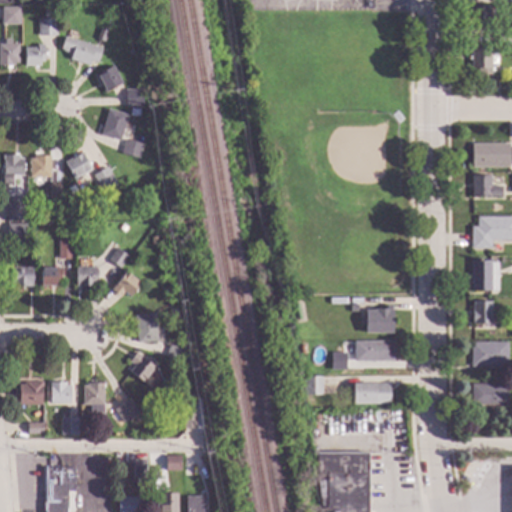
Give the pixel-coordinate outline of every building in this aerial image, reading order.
[(488,25),(468,25),(468,7),(488,7),(488,25)] [(19,25),(1,25),(1,8),(19,8),(19,25)] [(53,18),(43,18),(43,10),(53,10),(53,18)] [(56,36),(37,36),(37,19),(56,18),(56,36)] [(107,31),(103,42),(96,40),(99,29),(107,31)] [(101,49),(97,62),(89,60),(88,66),(68,59),(70,52),(60,49),(64,38),(101,49)] [(10,45),(17,45),(17,64),(13,64),(13,67),(0,67),(0,45),(4,45),(4,40),(10,40),(10,45)] [(43,63),(39,63),(39,66),(36,66),(36,69),(33,69),(33,67),(24,67),(24,49),(36,49),(36,45),(43,45),(43,63)] [(489,67),(492,67),(492,72),(489,72),(489,75),(476,75),(476,69),(469,69),(469,60),(467,60),(467,56),(469,56),(469,49),(489,49),(489,67)] [(121,84),(104,93),(94,75),(112,66),(121,84)] [(142,106),(125,106),(125,91),(142,91),(142,106)] [(126,116),(119,141),(100,136),(107,110),(126,116)] [(142,145),(138,159),(120,154),(124,140),(142,145)] [(507,169),(469,169),(470,144),(507,144),(507,169)] [(90,170),(73,180),(64,163),(80,154),(90,170)] [(18,159),(22,159),(22,177),(17,177),(17,187),(2,187),(2,156),(18,156),(18,159)] [(49,178),(28,178),(28,159),(33,159),(33,156),(49,156),(49,178)] [(114,182),(100,190),(92,176),(106,168),(114,182)] [(488,187),(499,187),(499,198),(470,198),(470,176),(489,176),(488,187)] [(59,200),(57,200),(57,206),(50,206),(50,200),(48,200),(48,184),(59,184),(59,200)] [(149,203),(146,206),(139,200),(143,196),(149,203)] [(24,222),(5,222),(5,198),(24,198),(24,222)] [(511,241),(489,241),(489,249),(469,249),(469,227),(475,227),(475,217),(511,217),(511,241)] [(126,228),(123,233),(117,229),(121,224),(126,228)] [(21,234),(7,234),(7,225),(21,225),(21,234)] [(70,259),(57,260),(57,242),(70,242),(70,259)] [(127,257),(118,268),(107,260),(115,249),(127,257)] [(496,291),(469,291),(469,263),(496,263),(496,291)] [(95,286),(74,286),(74,268),(95,268),(95,286)] [(31,287),(12,287),(12,284),(9,284),(9,276),(7,275),(7,271),(9,269),(31,269),(31,287)] [(62,276),(59,276),(59,283),(55,283),(55,287),(39,287),(39,269),(62,269),(62,276)] [(139,284),(128,297),(123,293),(119,298),(110,291),(124,272),(139,284)] [(489,325),(470,325),(470,323),(470,311),(471,311),(471,302),(489,302),(489,325)] [(390,310),(391,310),(391,334),(363,334),(363,311),(373,311),(373,309),(384,309),(384,306),(390,306),(390,310)] [(153,315),(156,341),(136,344),(133,317),(153,315)] [(392,362),(352,362),(352,342),(392,342),(392,362)] [(505,367),(469,367),(469,343),(505,343),(505,367)] [(183,350),(179,362),(164,357),(168,345),(183,350)] [(153,368),(141,383),(128,372),(133,366),(128,362),(134,353),(153,368)] [(344,370),(329,370),(329,354),(344,353),(344,370)] [(320,395),(303,395),(303,377),(320,377),(320,395)] [(40,385),(39,385),(39,405),(17,405),(17,385),(23,385),(23,382),(40,382),(40,385)] [(64,386),(68,386),(68,403),(48,403),(48,383),(64,383),(64,386)] [(105,384),(101,384),(101,415),(88,415),(88,405),(81,405),(81,386),(85,386),(85,384),(105,384)] [(388,404),(350,405),(351,384),(366,385),(366,384),(388,384),(388,404)] [(506,405),(469,406),(469,385),(505,384),(506,405)] [(136,414),(121,424),(112,410),(127,400),(136,414)] [(318,420),(310,420),(310,412),(318,411),(318,420)] [(194,428),(182,428),(182,413),(194,413),(194,428)] [(76,436),(59,436),(58,418),(76,419),(76,436)] [(41,434),(25,434),(25,424),(41,424),(41,434)] [(367,511),(325,511),(325,507),(319,506),(315,475),(315,454),(367,454),(367,511)] [(179,471),(164,471),(164,456),(179,456),(179,471)] [(145,477),(132,477),(132,461),(145,461),(145,477)] [(72,492),(65,492),(65,511),(43,511),(43,468),(72,468),(72,492)] [(176,511),(158,511),(158,494),(176,494),(176,511)] [(204,511),(185,511),(185,497),(204,497),(204,511)] [(136,511),(117,511),(117,498),(136,498),(136,511)]
